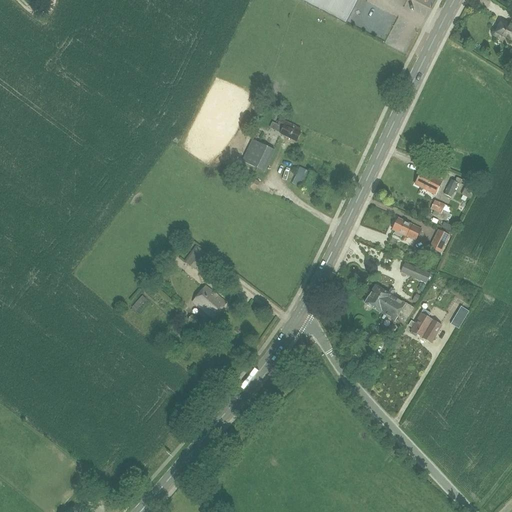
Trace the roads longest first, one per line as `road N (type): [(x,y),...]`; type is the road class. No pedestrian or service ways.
road 1 (secondary): [(296,318),(450,0)]
road 2 (unclassified): [(471,511),(296,318)]
road 3 (secondary): [(139,511),(296,318)]
